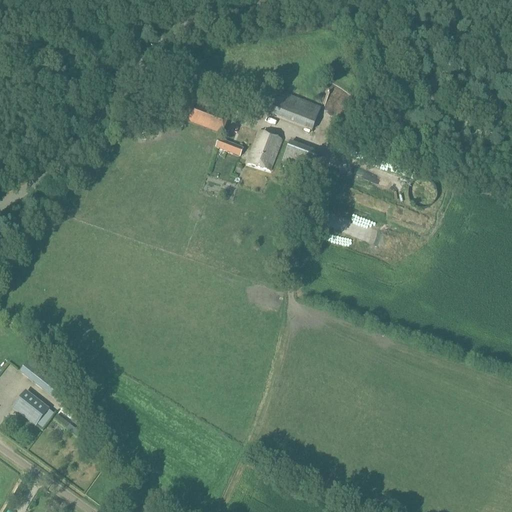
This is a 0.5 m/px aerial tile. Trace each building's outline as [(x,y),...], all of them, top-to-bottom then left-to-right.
[(331,90),(331,100),(342,100),(342,90),(331,90)] [(321,109),(275,91),(266,114),(312,132),(321,109)] [(188,123),(222,136),(229,116),(195,103),(188,123)] [(282,142),(259,133),(247,163),(270,172),(282,142)] [(219,140),(216,146),(215,149),(240,158),(244,149),(219,140)] [(381,231),(363,227),(365,221),(334,213),(330,228),(379,240),(381,231)] [(400,233),(407,236),(409,228),(402,226),(400,233)] [(57,374),(45,365),(34,357),(20,373),(52,398),(62,385),(53,379),(57,374)] [(1,363),(0,364),(0,374),(9,383),(15,376),(1,363)] [(48,411),(25,393),(13,409),(36,426),(48,411)] [(15,487),(24,488),(25,480),(16,479),(15,487)]
